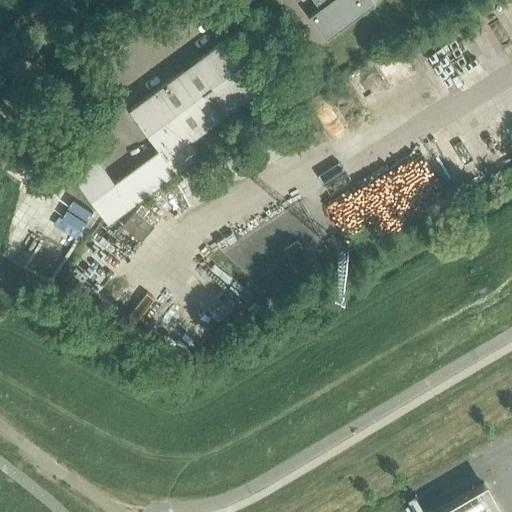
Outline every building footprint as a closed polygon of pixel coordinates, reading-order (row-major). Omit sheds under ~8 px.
[(241,16),(229,0),(207,0),(205,2),(225,28),(241,16)] [(328,38),(376,2),(375,0),(315,0),(321,7),(311,15),(328,38)] [(189,141),(261,88),(224,38),(130,108),(160,148),(115,181),(98,158),(74,176),(109,223),(200,156),(189,141)] [(290,258),(304,249),(298,240),(284,249),(290,258)] [(434,511),(501,511),(484,483),(434,511)]
